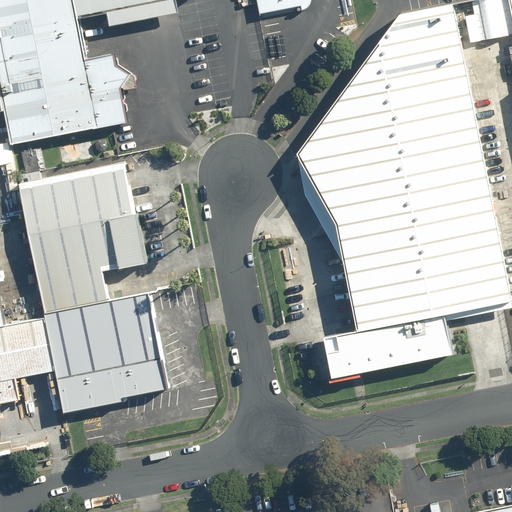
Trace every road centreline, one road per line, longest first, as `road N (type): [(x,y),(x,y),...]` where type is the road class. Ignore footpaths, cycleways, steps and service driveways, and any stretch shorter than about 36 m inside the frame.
road 1 (unclassified): [(269,452),(230,226),(238,180)]
road 2 (unclassified): [(0,503),(269,452)]
road 3 (unclassified): [(269,452),(511,404)]
